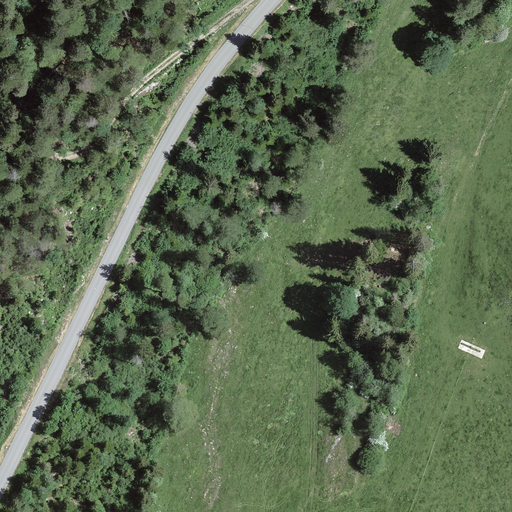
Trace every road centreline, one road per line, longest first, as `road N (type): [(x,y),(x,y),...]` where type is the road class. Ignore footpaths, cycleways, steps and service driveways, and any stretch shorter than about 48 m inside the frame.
road 1 (secondary): [(0,484),(181,118),(273,0)]
road 2 (track): [(251,0),(147,78),(87,150),(61,156),(0,141)]
